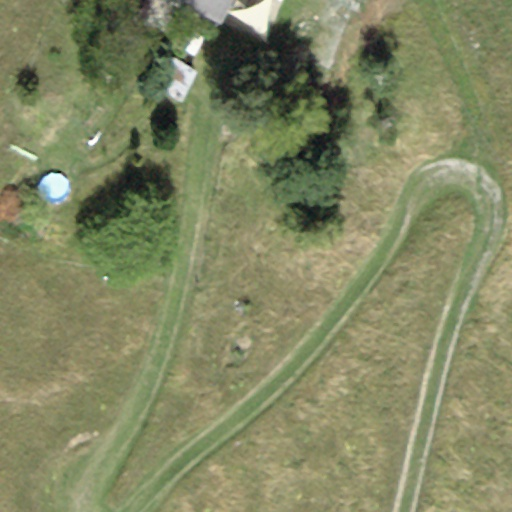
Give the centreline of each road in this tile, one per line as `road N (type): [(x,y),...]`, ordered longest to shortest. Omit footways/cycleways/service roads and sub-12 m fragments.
road 1 (track): [(425,0),(464,82),(490,186),(486,235),(409,511)]
road 2 (track): [(489,194),(446,181),(418,194),(341,323),(152,511)]
road 3 (track): [(100,511),(169,339),(208,104)]
